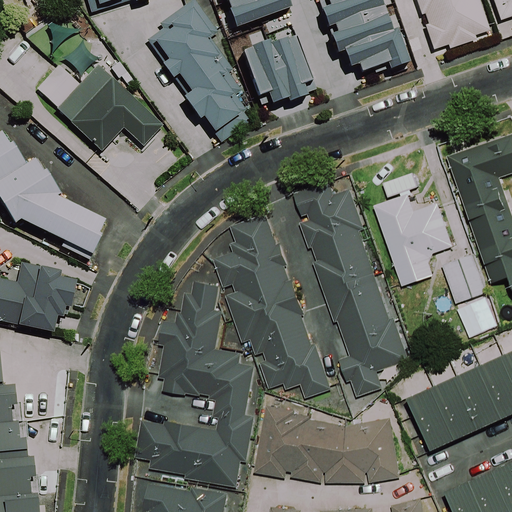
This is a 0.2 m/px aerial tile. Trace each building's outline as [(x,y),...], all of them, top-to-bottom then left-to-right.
[(175,97),(172,99),(195,130),(198,128),(215,150),(255,120),(236,95),(244,89),(229,69),(232,67),(215,44),(225,37),(196,0),(189,0),(152,27),(157,34),(139,47),(156,70),(153,72),(167,91),(170,89),(175,97)] [(219,0),(232,33),(285,13),(281,3),(280,0),(219,0)] [(387,73),(410,64),(391,17),(384,20),(381,11),(389,8),(385,0),(322,0),(325,7),(317,10),(330,42),(339,66),(353,60),(359,76),(385,66),(387,73)] [(474,0),(412,0),(418,18),(421,17),(425,27),(422,28),(431,53),(445,48),(446,52),(475,42),(474,38),(487,34),(474,0)] [(511,0),(490,0),(498,23),(511,18),(511,0)] [(308,85),(289,29),(262,38),(260,34),(247,38),(251,50),(240,54),(256,100),(266,96),(271,110),(306,98),(302,87),(308,85)] [(141,154),(162,131),(97,69),(79,88),(60,70),(37,94),(102,155),(121,135),(141,154)] [(0,181),(23,168),(2,133),(0,133),(0,181)] [(511,135),(446,159),(492,285),(509,279),(511,287),(511,219),(498,181),(511,175),(511,135)] [(23,168),(0,181),(0,207),(11,226),(16,223),(62,245),(60,249),(88,263),(107,222),(56,199),(57,198),(35,160),(23,168)] [(364,230),(348,191),(295,212),(315,264),(312,265),(349,358),(339,363),(354,401),(382,390),(376,375),(408,362),(357,233),(364,230)] [(414,214),(408,196),(375,208),(402,288),(433,277),(426,257),(452,248),(437,206),(414,214)] [(331,390),(303,315),(275,239),(271,227),(233,241),(237,251),(213,259),(224,289),(233,285),(237,296),(228,300),(245,345),(249,343),(267,392),(282,386),(284,393),(302,386),(307,399),(331,390)] [(488,294),(475,256),(442,267),(455,305),(488,294)] [(0,316),(72,335),(80,306),(50,299),(49,302),(31,298),(35,280),(0,271),(0,316)] [(165,338),(159,378),(164,379),(162,391),(215,399),(211,419),(219,420),(217,432),(141,420),(135,461),(150,464),(149,474),(237,488),(240,465),(246,466),(251,437),(254,418),(248,417),(255,367),(240,365),(241,354),(218,351),(224,313),(214,312),(226,296),(202,272),(175,308),(172,323),(161,321),(158,337),(165,338)] [(511,416),(511,355),(409,402),(432,452),(511,416)] [(0,424),(13,423),(10,393),(0,394),(0,424)] [(260,410),(253,472),(362,485),(411,470),(394,415),(369,423),(260,410)] [(0,452),(23,450),(20,423),(15,423),(13,423),(0,424),(0,452)] [(0,497),(31,494),(28,461),(0,463),(0,497)] [(511,511),(511,465),(447,494),(455,511),(511,511)] [(191,493),(148,485),(142,511),(136,511),(135,511),(235,511),(237,505),(225,503),(227,496),(192,489),(191,493)] [(33,511),(31,494),(0,497),(0,511),(33,511)]
